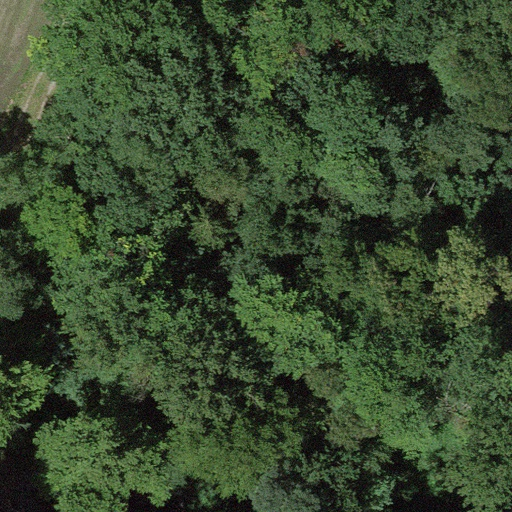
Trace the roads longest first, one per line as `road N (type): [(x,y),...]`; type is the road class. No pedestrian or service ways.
road 1 (track): [(84,270),(37,185),(88,0)]
road 2 (track): [(153,511),(169,388)]
